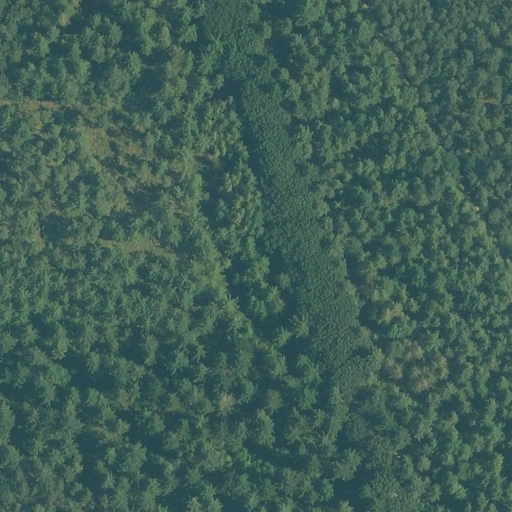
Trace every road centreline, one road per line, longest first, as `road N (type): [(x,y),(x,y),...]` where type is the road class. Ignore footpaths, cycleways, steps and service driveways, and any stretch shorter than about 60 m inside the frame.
road 1 (unclassified): [(395,511),(231,0)]
road 2 (track): [(511,267),(363,0)]
road 3 (track): [(0,114),(50,0)]
